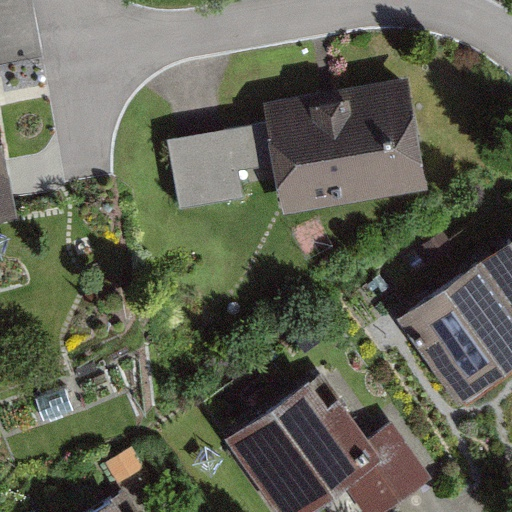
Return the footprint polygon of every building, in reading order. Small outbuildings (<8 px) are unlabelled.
[(271,215),(434,186),(414,77),(251,106),(271,215)] [(225,130),(181,136),(189,198),(233,192),(225,130)] [(0,138),(0,218),(14,216),(0,138)] [(511,242),(400,331),(462,408),(511,368),(511,242)] [(321,370),(225,440),(278,511),(308,511),(344,486),(363,511),(380,511),(430,476),(390,422),(371,436),(321,370)] [(135,511),(126,497),(103,511),(135,511)]
